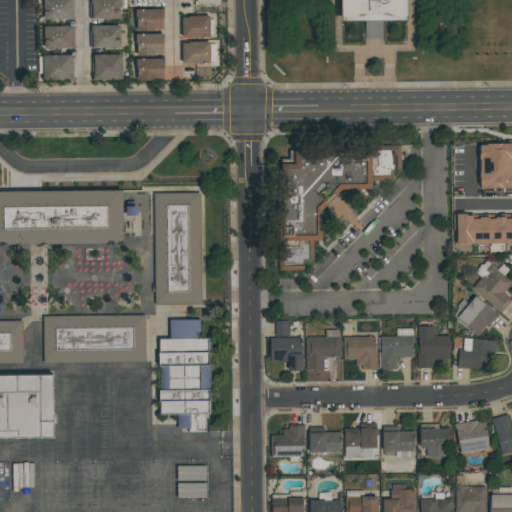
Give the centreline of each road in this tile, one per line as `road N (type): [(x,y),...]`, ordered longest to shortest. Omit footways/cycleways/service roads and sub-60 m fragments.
road 1 (tertiary): [(246,0),(251,511)]
road 2 (residential): [(251,402),(465,397),(511,385)]
road 3 (secondary): [(322,110),(511,108)]
road 4 (secondary): [(0,114),(173,112)]
